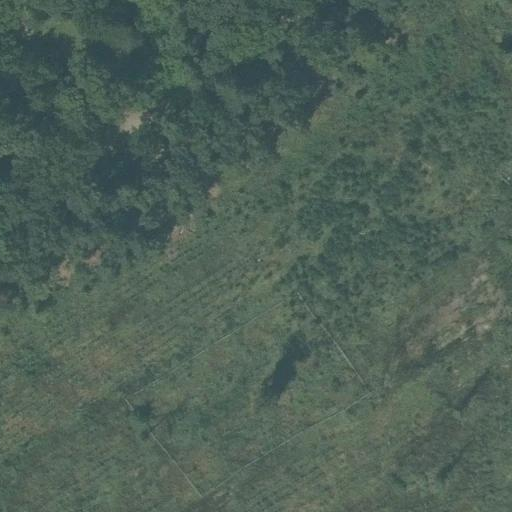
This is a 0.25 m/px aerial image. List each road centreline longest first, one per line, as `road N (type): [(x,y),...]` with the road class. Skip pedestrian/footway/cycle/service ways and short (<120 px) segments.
road 1 (track): [(0,223),(307,0)]
road 2 (track): [(0,19),(145,116)]
